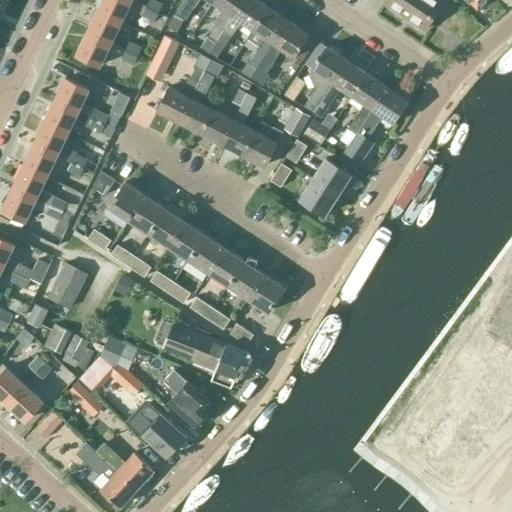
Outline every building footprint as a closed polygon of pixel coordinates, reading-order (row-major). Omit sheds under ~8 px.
[(102,0),(98,10),(121,21),(127,8),(154,21),(158,12),(144,5),(132,0),(102,0)] [(162,4),(154,0),(146,0),(144,5),(158,12),(162,4)] [(197,0),(210,0),(214,2),(215,0),(183,0),(176,12),(168,26),(177,31),(184,18),(185,19),(197,0)] [(200,46),(209,51),(243,0),(215,0),(214,2),(223,9),(213,25),(214,26),(208,35),(200,46)] [(241,21),(253,28),(253,29),(268,7),(258,0),(243,0),(209,51),(217,56),(224,46),(241,21)] [(443,1),(441,0),(384,0),(383,3),(423,30),(443,1)] [(469,0),(477,8),(486,0),(469,0)] [(253,29),(253,28),(246,38),(259,46),(248,63),(249,63),(243,73),(249,77),(288,20),(268,7),(253,29)] [(111,43),(121,21),(98,10),(87,31),(111,43)] [(288,20),(249,77),(263,84),(270,75),(266,72),(282,48),(293,56),(308,34),(288,20)] [(100,65),(111,43),(87,31),(77,54),(100,65)] [(167,61),(178,40),(166,35),(156,56),(146,76),(157,81),(167,61)] [(142,47),(128,41),(120,58),(134,65),(142,47)] [(304,104),(313,110),(347,60),(326,46),(312,68),(308,74),(313,85),(316,87),(304,104)] [(157,109),(179,120),(210,58),(200,52),(193,64),(197,66),(191,78),(189,77),(181,92),(169,86),(157,109)] [(210,58),(179,120),(200,131),(212,107),(201,102),(215,75),(221,64),(210,58)] [(341,88),(352,96),(367,74),(347,60),(313,110),(322,116),(341,88)] [(351,140),(387,87),(367,74),(352,96),(364,103),(343,135),(351,140)] [(65,77),(54,100),(114,129),(118,120),(109,116),(83,103),(90,88),(65,77)] [(234,118),(222,142),(244,153),(256,129),(243,123),(257,96),(256,96),(261,87),(252,82),(247,92),(240,88),(234,101),(242,105),(235,119),(234,118)] [(407,101),(387,87),(351,140),(351,141),(345,150),(362,161),(370,150),(360,143),(371,128),(372,129),(381,115),(393,122),(407,101)] [(54,100),(44,121),(68,132),(74,120),(100,133),(110,138),(114,129),(54,100)] [(212,107),(200,131),(222,142),(234,118),(212,107)] [(298,136),(310,116),(296,107),(283,128),(298,136)] [(44,121),(34,142),(58,154),(71,161),(84,167),(94,172),(98,163),(88,159),(76,153),(77,151),(63,144),(68,132),(44,121)] [(330,130),(321,124),(313,136),(322,142),(330,130)] [(256,129),(244,153),(266,164),(277,141),(283,130),(274,125),(268,136),(256,129)] [(296,162),(306,146),(296,139),(286,155),(296,162)] [(34,142),(23,166),(47,177),(58,154),(34,142)] [(344,150),(337,160),(354,171),(361,161),(344,150)] [(313,178),(338,193),(351,173),(326,157),(313,178)] [(71,161),(66,170),(79,176),(84,167),(71,161)] [(281,186),(291,169),(281,163),(270,180),(281,186)] [(23,166),(11,190),(70,218),(72,213),(63,209),(66,203),(54,197),(40,191),(47,177),(23,166)] [(100,170),(92,186),(104,195),(114,179),(100,170)] [(325,213),(338,193),(313,178),(300,198),(325,213)] [(129,219),(145,195),(125,181),(109,206),(129,219)] [(70,218),(11,190),(3,208),(26,220),(32,207),(59,220),(59,218),(68,222),(70,218)] [(149,233),(165,208),(145,195),(129,219),(149,233)] [(168,246),(185,221),(165,208),(149,233),(168,246)] [(188,259),(204,234),(185,221),(168,246),(188,259)] [(104,250),(110,240),(94,229),(87,238),(104,250)] [(208,272),(224,247),(204,234),(188,259),(208,272)] [(0,264),(30,278),(39,283),(49,263),(38,258),(32,269),(8,258),(15,244),(0,236),(0,264)] [(128,265),(134,255),(117,244),(111,254),(128,265)] [(228,285),(244,260),(224,247),(208,272),(228,285)] [(134,255),(128,265),(144,276),(150,266),(134,255)] [(247,298),(264,273),(244,260),(228,285),(247,298)] [(72,306),(88,272),(65,261),(49,295),(45,303),(58,309),(62,301),(72,306)] [(0,275),(25,288),(30,278),(0,264),(0,275)] [(150,280),(166,291),(173,281),(157,270),(150,280)] [(284,287),(264,273),(247,298),(268,311),(284,287)] [(173,281),(166,291),(184,303),(190,293),(173,281)] [(190,307),(205,317),(212,307),(196,296),(190,307)] [(41,324),(49,309),(38,303),(30,319),(41,324)] [(212,307),(205,317),(223,329),(230,319),(212,307)] [(0,308),(0,318),(9,323),(13,315),(0,308)] [(0,329),(5,332),(9,323),(0,318),(0,329)] [(163,347),(216,369),(212,380),(231,387),(236,377),(237,377),(250,353),(173,322),(163,347)] [(73,331),(62,326),(55,323),(44,344),(62,353),(73,331)] [(253,334),(236,323),(230,333),(246,344),(253,334)] [(86,347),(90,339),(77,333),(67,352),(79,358),(76,364),(85,369),(94,351),(86,347)] [(109,335),(100,356),(117,363),(126,342),(109,335)] [(37,355),(28,365),(36,372),(46,362),(37,355)] [(133,357),(124,366),(143,383),(151,374),(133,357)] [(46,362),(36,372),(45,380),(54,369),(46,362)] [(210,401),(174,369),(168,363),(160,371),(167,377),(181,389),(169,403),(194,425),(206,411),(203,409),(210,401)] [(143,383),(124,366),(115,376),(133,393),(143,383)] [(0,396),(8,404),(26,384),(8,368),(0,376),(0,396)] [(84,386),(78,381),(68,390),(74,396),(93,414),(103,404),(84,386)] [(44,401),(26,384),(8,404),(26,420),(44,401)] [(146,399),(125,422),(141,437),(144,434),(168,455),(185,436),(150,403),(146,399)] [(47,438),(64,420),(54,411),(37,430),(47,438)] [(97,450),(86,440),(76,451),(107,481),(101,489),(120,506),(136,487),(97,450)] [(125,462),(104,442),(97,450),(136,487),(153,469),(134,452),(125,462)]
